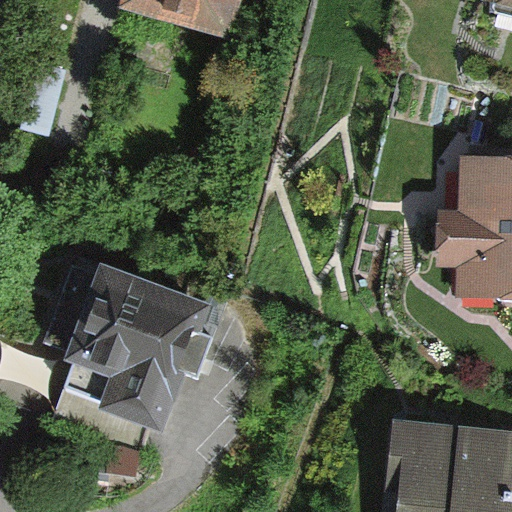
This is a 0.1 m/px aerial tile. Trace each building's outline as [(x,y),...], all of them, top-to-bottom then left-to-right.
[(119,0),(117,7),(226,38),(237,0),(119,0)] [(17,127),(49,135),(67,67),(35,59),(17,127)] [(511,156),(457,155),(456,206),(436,206),(434,271),(454,271),(453,301),(511,302),(511,156)] [(210,306),(77,259),(46,342),(69,350),(65,361),(74,364),(55,416),(140,447),(150,419),(161,422),(181,367),(196,372),(209,336),(200,333),(210,306)] [(511,511),(511,432),(392,420),(383,511),(387,511),(511,511)] [(121,446),(110,444),(107,472),(135,475),(139,451),(121,446)]
